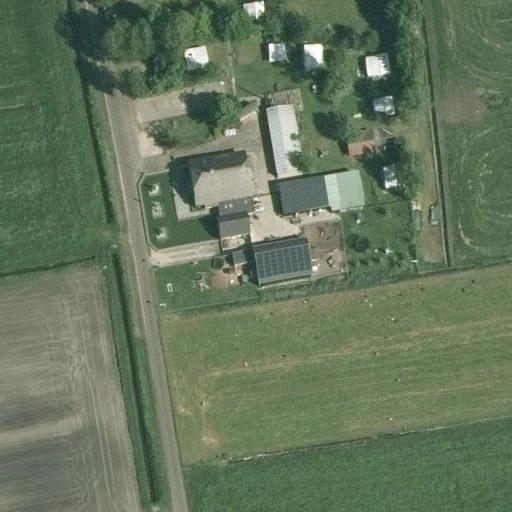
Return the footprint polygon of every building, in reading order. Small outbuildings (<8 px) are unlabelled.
[(374,153),(371,133),(347,137),(349,158),(373,155),(373,153),(374,153)] [(217,209),(219,222),(245,218),(245,219),(253,218),(250,203),(243,158),(188,167),(195,209),(203,208),(204,211),(217,209)] [(334,179),(277,189),(282,218),(339,209),(340,214),(363,209),(357,175),(334,179)] [(248,238),(245,219),(245,218),(219,222),(216,223),(220,242),(248,238)] [(297,282),(310,280),(304,244),(291,246),(297,282)] [(258,289),(271,286),(264,251),(252,253),(258,289)] [(245,267),(243,255),(231,257),(234,269),(245,267)]
